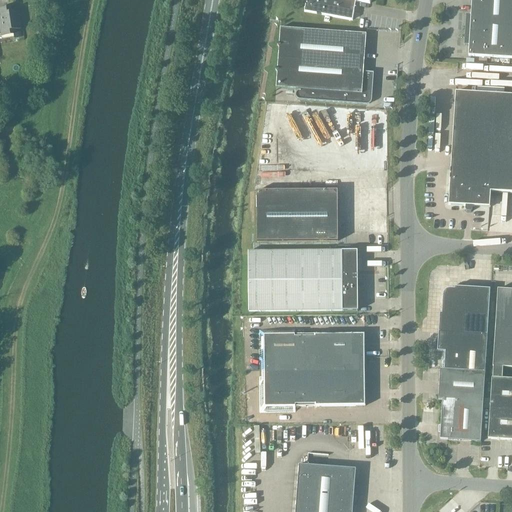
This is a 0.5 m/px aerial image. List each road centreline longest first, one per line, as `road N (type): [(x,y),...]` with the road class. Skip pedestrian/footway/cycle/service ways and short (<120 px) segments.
road 1 (primary): [(173,304),(212,0)]
road 2 (unclassified): [(408,245),(407,134),(428,0)]
road 3 (unclassified): [(410,479),(408,245)]
road 4 (primary): [(173,304),(162,511)]
road 5 (primary): [(182,511),(173,304)]
